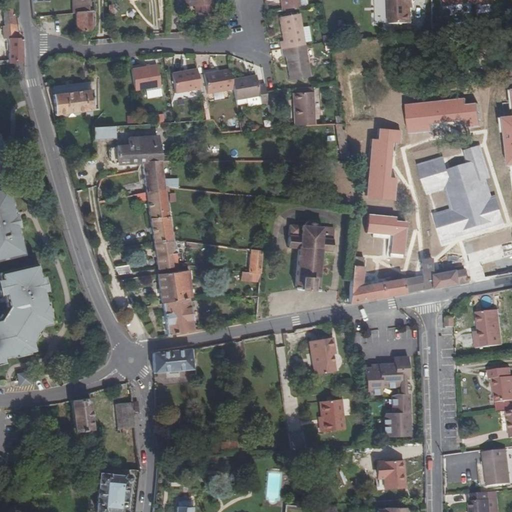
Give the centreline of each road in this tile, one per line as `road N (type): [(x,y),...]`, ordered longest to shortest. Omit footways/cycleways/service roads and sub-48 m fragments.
road 1 (tertiary): [(26,44),(93,290),(131,360)]
road 2 (residential): [(427,296),(143,348),(131,360)]
road 3 (residential): [(26,44),(86,49),(253,38)]
road 4 (residential): [(435,511),(427,296)]
road 5 (track): [(148,347),(111,276),(90,190)]
road 6 (tertiary): [(131,360),(148,398),(146,511)]
road 7 (unclassified): [(131,360),(66,394),(0,401)]
